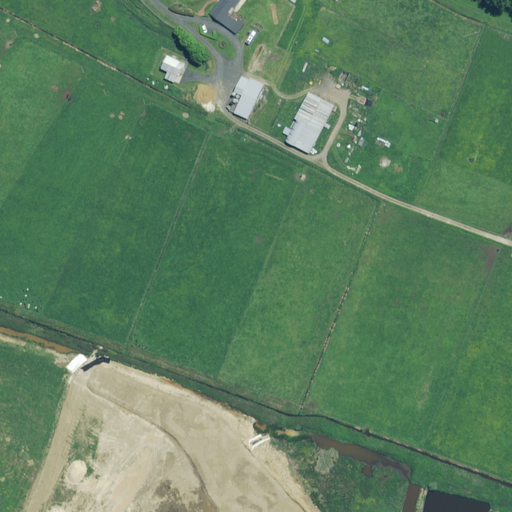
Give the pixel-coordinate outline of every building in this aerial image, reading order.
[(242,0),(222,0),(212,13),(238,33),(246,23),(240,19),(238,22),(230,15),(242,0)] [(270,59),(274,52),(262,45),(256,56),(255,55),(249,66),(252,67),(249,72),(261,78),(266,70),(264,69),(270,59)] [(184,63),(168,55),(162,69),(169,72),(166,78),(175,82),(184,63)] [(248,119),(264,84),(244,75),(236,91),(244,95),(236,113),(248,119)] [(285,139),(311,153),(336,106),(309,92),(285,139)]
